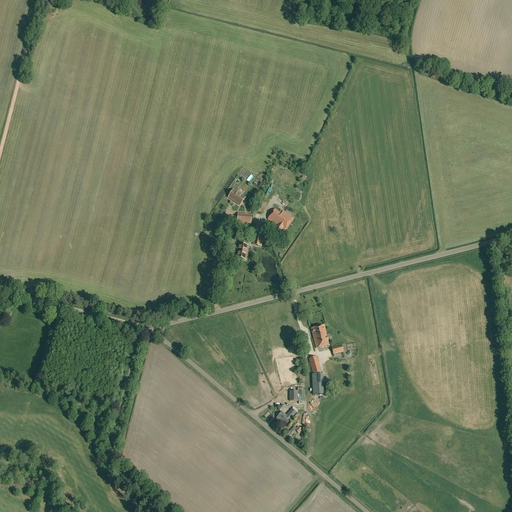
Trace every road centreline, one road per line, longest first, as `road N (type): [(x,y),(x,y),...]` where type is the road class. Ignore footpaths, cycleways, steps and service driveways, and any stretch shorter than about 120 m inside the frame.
road 1 (unclassified): [(163,325),(511,235)]
road 2 (unclassified): [(367,511),(161,337)]
road 3 (track): [(0,149),(37,0)]
road 4 (unclassified): [(143,327),(0,291)]
